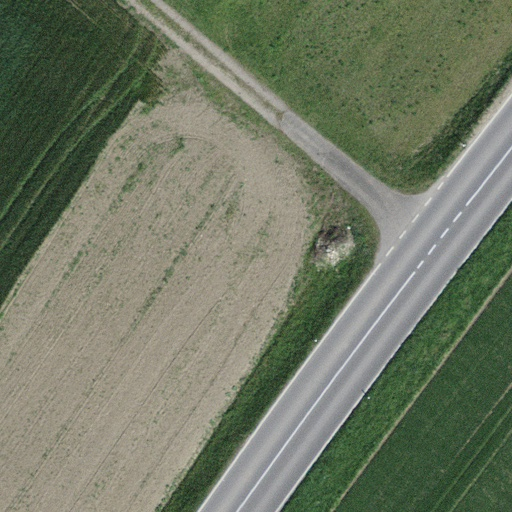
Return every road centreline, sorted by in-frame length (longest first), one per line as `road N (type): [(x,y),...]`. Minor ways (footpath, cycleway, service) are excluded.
road 1 (primary): [(236,511),(511,149)]
road 2 (track): [(142,0),(436,243)]
